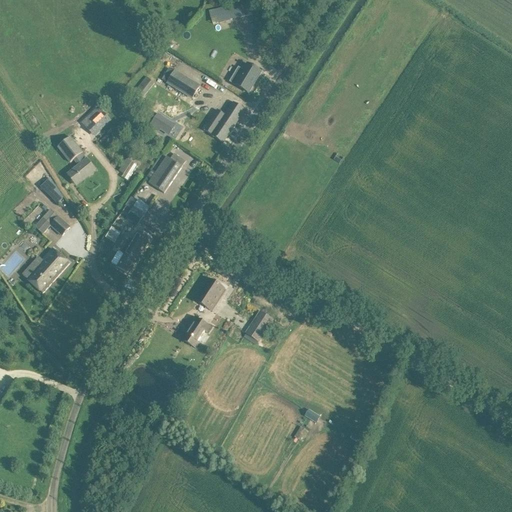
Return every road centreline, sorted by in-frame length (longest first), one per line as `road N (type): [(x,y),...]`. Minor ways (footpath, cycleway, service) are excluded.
road 1 (unclassified): [(511,419),(189,218)]
road 2 (unclassified): [(51,511),(66,435),(90,373),(189,218)]
road 3 (unclassified): [(189,218),(333,0)]
